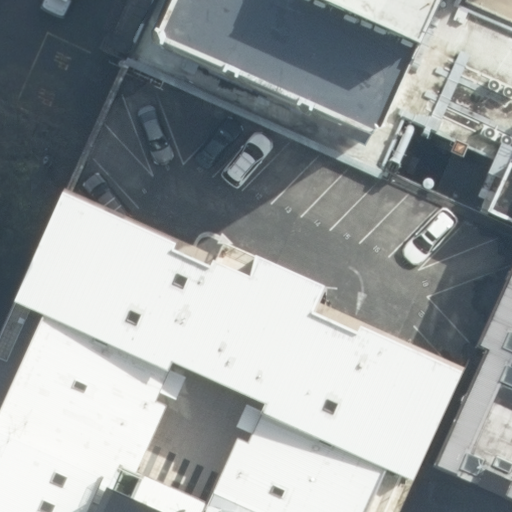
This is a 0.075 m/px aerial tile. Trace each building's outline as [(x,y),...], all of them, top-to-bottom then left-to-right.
[(464,0),(155,0),(125,67),(386,184),(390,174),(511,228),(511,22),(464,0)] [(511,0),(464,0),(511,22),(511,0)] [(386,184),(125,67),(106,110),(0,345),(0,511),(413,511),(435,467),(511,294),(511,228),(390,174),(386,184)] [(511,294),(435,467),(511,501),(511,294)] [(511,511),(511,501),(435,467),(413,511),(511,511)]
